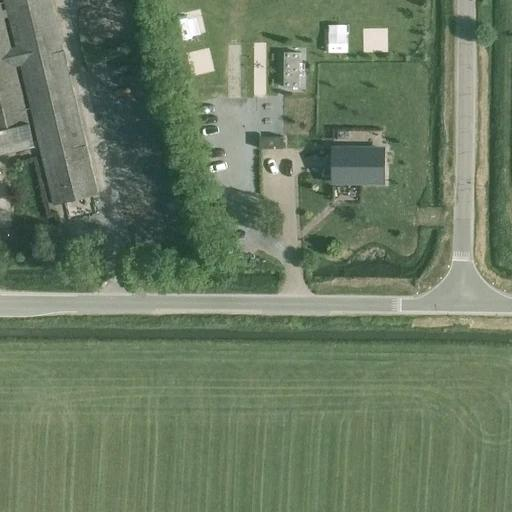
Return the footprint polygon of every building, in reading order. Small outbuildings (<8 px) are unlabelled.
[(21,65),(50,185),(55,205),(97,194),(50,0),(5,0),(18,50),(21,65)] [(0,129),(24,124),(29,122),(16,67),(11,48),(4,18),(2,11),(1,4),(0,3),(0,129)] [(395,17),(388,36),(407,42),(413,24),(395,17)] [(301,53),(284,53),(284,88),(301,88),(301,53)] [(260,137),(260,149),(284,149),(284,137),(260,137)] [(333,149),(333,182),(347,182),(347,177),(357,177),(357,182),(383,182),(384,150),(333,149)]
